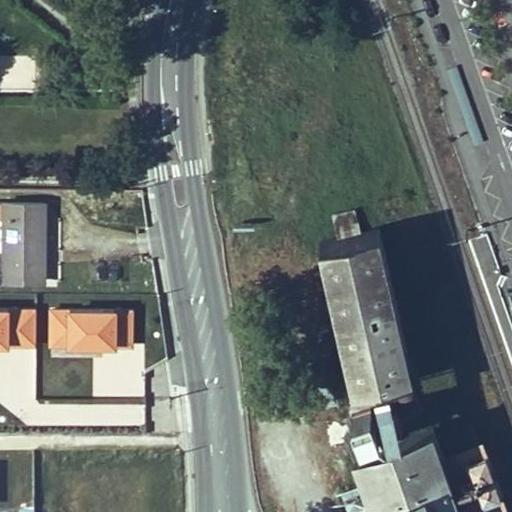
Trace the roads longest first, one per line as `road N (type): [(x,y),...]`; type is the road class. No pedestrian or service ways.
road 1 (primary): [(162,0),(153,89),(159,171),(218,439)]
road 2 (primary): [(218,439),(213,300),(184,104),(190,0)]
